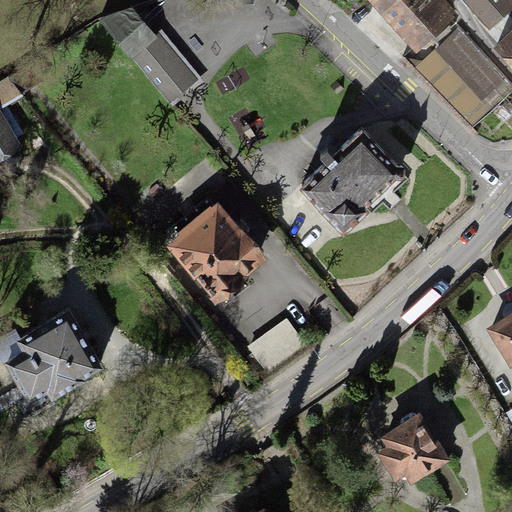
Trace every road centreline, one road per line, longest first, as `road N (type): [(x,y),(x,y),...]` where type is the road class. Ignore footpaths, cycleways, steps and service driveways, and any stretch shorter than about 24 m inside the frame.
road 1 (secondary): [(511,196),(375,329),(251,417),(91,511)]
road 2 (residential): [(312,0),(511,192)]
